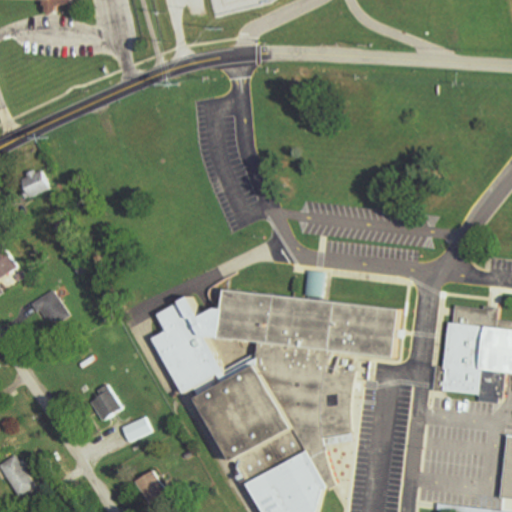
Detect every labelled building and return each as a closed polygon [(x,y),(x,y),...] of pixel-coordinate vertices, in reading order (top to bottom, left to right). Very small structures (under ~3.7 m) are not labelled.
[(76,0),(76,9),(48,8),(49,0),(76,0)] [(23,178),(30,199),(51,191),(43,170),(23,178)] [(0,282),(0,278),(20,267),(8,248),(0,252),(0,295),(6,292),(0,282)] [(157,340),(268,511),(321,511),(328,492),(341,485),(333,466),(329,447),(356,441),(354,422),(356,399),(362,375),(339,369),(347,354),(400,359),(404,311),(328,303),(331,275),(311,273),(308,301),(230,292),(227,311),(219,309),(204,316),(194,298),(162,314),(170,332),(157,340)] [(53,327),(72,315),(57,289),(38,301),(53,327)] [(511,332),(502,331),(504,311),(495,310),(456,305),(449,368),(440,367),(437,391),(503,398),(506,376),(511,376),(511,435),(504,498),(511,498),(511,332)] [(104,420),(124,409),(111,384),(100,389),(103,395),(94,401),(104,420)] [(124,427),(130,442),(153,432),(146,417),(124,427)] [(22,496),(38,486),(18,454),(2,464),(22,496)] [(154,506),(171,495),(155,469),(138,480),(154,506)]
